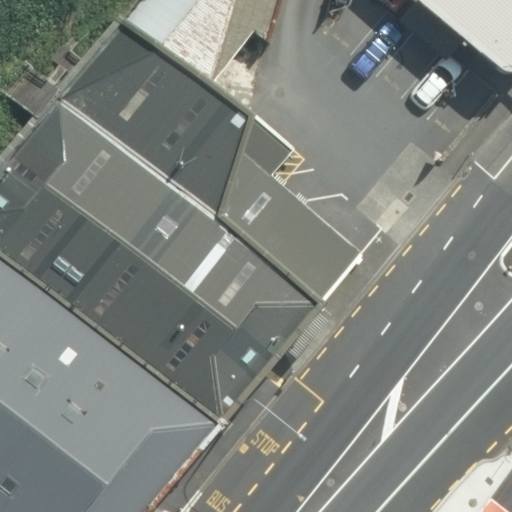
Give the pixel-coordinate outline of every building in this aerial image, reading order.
[(144,0),(126,24),(208,85),(250,32),(266,45),(279,0),(144,0)] [(511,0),(405,0),(494,74),(501,76),(510,75),(511,72),(511,0)] [(116,16),(0,159),(0,258),(214,425),(313,302),(212,214),(242,111),(208,85),(126,24),(116,16)] [(212,214),(313,302),(355,250),(268,176),(290,149),(242,111),(212,214)] [(139,511),(214,425),(0,258),(0,511),(139,511)]
